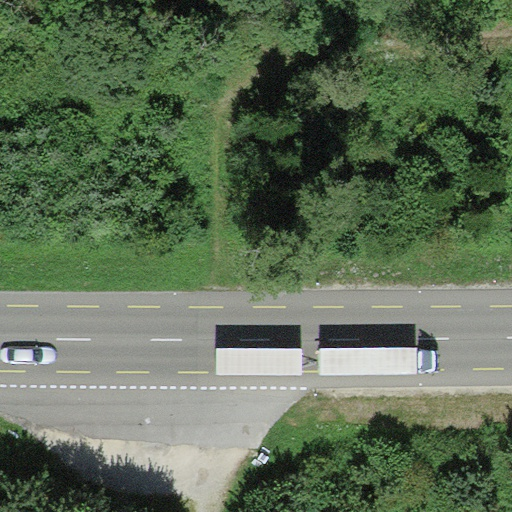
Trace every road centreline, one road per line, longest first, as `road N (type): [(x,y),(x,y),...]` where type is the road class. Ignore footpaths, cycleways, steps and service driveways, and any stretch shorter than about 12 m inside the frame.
road 1 (track): [(207,511),(218,140),(234,99),(281,73),(511,51)]
road 2 (primary): [(0,336),(211,341),(511,333)]
